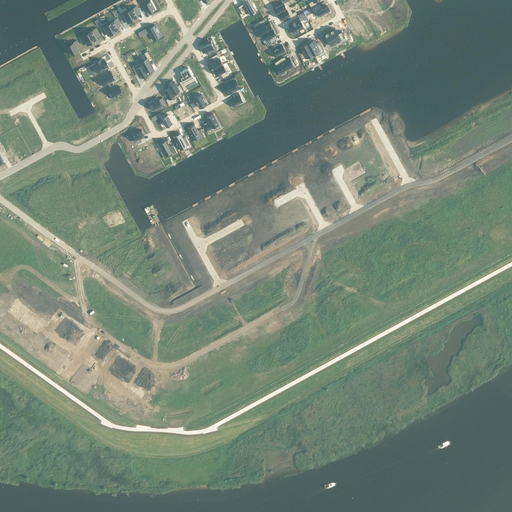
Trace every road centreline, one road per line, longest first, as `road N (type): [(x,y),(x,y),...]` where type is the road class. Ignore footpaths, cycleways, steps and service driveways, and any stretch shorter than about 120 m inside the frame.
road 1 (residential): [(138,100),(155,135),(224,101),(192,45)]
road 2 (residential): [(124,348),(156,367),(181,365),(282,308)]
road 3 (tertiary): [(221,287),(154,311),(75,253)]
